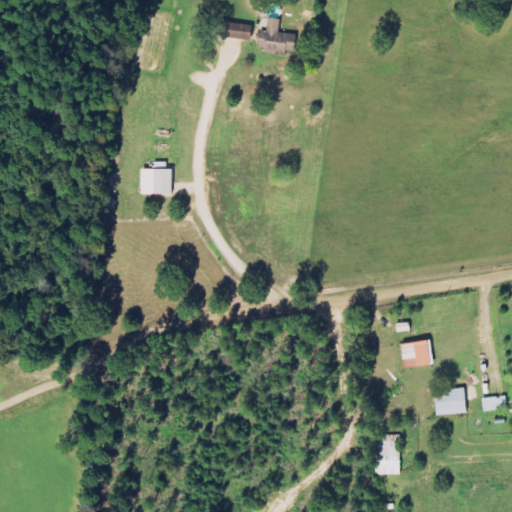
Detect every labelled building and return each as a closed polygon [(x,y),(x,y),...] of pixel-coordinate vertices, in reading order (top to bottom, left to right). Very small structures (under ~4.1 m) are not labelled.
[(284,32),(286,20),(274,18),(272,32),(266,31),(263,50),(300,56),(303,35),(284,32)] [(239,23),(237,37),(256,40),(259,26),(239,23)] [(179,170),(148,169),(147,194),(178,195),(179,170)] [(407,345),(411,370),(440,364),(436,340),(407,345)] [(441,415),(472,414),(472,390),(441,390),(441,415)] [(511,409),(511,401),(511,396),(488,399),(490,413),(511,409)] [(406,435),(382,435),(382,476),(407,475),(406,435)]
